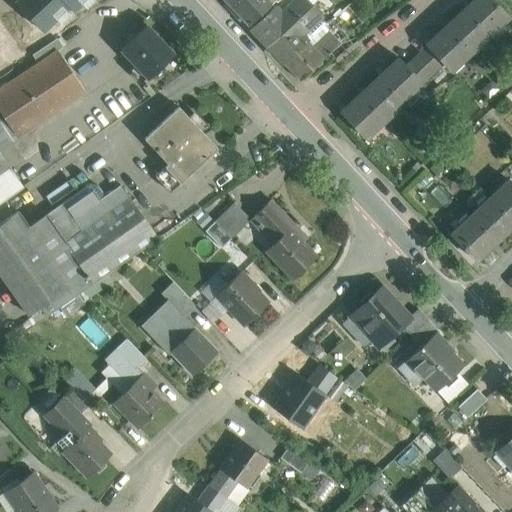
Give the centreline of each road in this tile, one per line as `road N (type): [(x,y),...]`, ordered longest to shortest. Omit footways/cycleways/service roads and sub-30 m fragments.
road 1 (residential): [(394,222),(169,446),(122,511)]
road 2 (residential): [(291,112),(434,0)]
road 3 (tertiary): [(188,0),(291,112)]
road 4 (tertiary): [(291,112),(394,222)]
